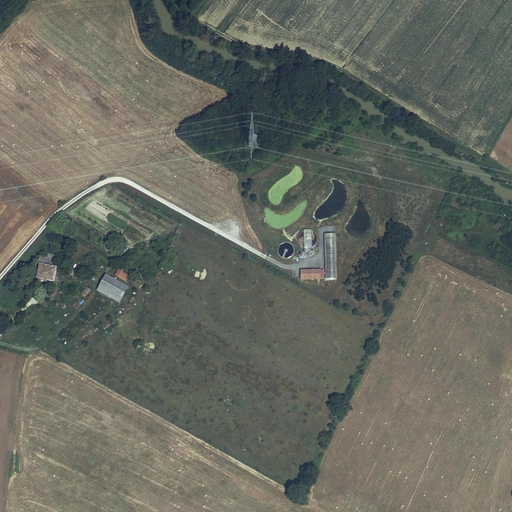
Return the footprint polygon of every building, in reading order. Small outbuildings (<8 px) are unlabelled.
[(336,278),(335,233),(324,233),(325,269),(320,269),(320,278),(336,278)] [(51,270),(53,259),(43,257),(43,262),(36,260),(34,268),(38,269),(36,283),(51,286),(54,271),(51,270)] [(114,276),(120,279),(125,271),(120,268),(114,276)] [(320,279),(320,268),(300,269),(300,279),(320,279)] [(125,271),(120,279),(124,281),(129,274),(125,271)] [(125,288),(103,276),(97,287),(119,299),(125,288)] [(88,295),(92,287),(86,284),(82,293),(88,295)]
